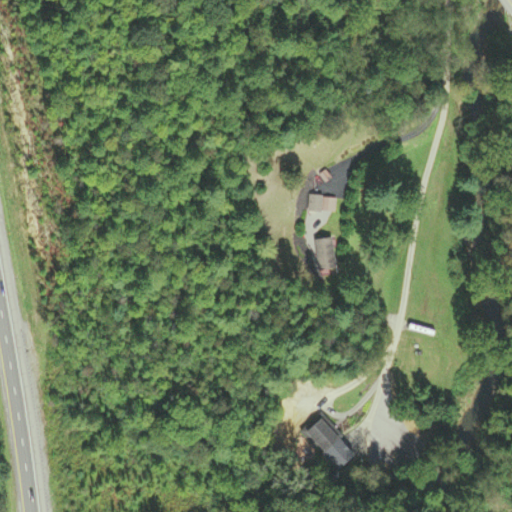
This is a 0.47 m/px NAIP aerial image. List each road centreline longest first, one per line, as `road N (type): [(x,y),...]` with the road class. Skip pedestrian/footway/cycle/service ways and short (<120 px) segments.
road 1 (residential): [(448,0),(442,102),(399,319),(364,431)]
road 2 (motorway): [(30,511),(0,298)]
